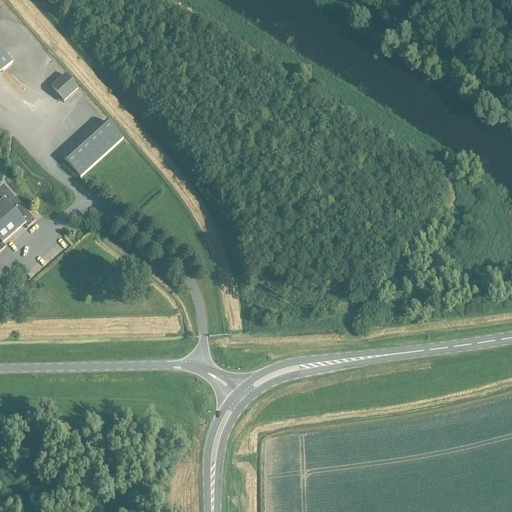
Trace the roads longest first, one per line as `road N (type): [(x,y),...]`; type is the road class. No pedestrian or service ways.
road 1 (secondary): [(239,396),(292,368),(511,337)]
road 2 (tertiary): [(239,396),(196,367),(0,369)]
road 3 (secondary): [(212,511),(216,433),(239,396)]
